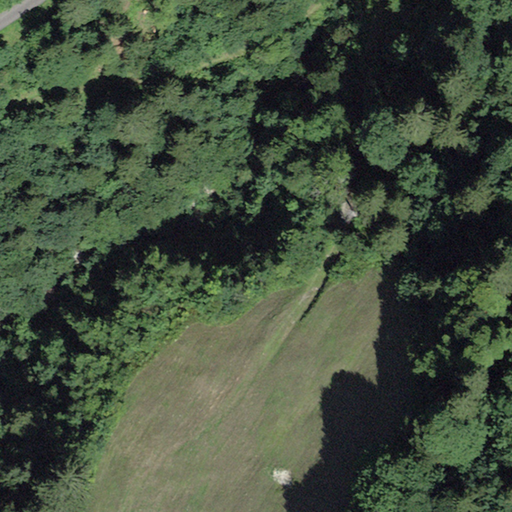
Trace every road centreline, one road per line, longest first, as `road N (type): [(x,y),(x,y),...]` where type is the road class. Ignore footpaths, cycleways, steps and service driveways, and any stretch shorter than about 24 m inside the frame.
road 1 (track): [(383,0),(355,95),(355,160),(341,229),(316,286),(223,411),(148,469),(133,499),(136,511)]
road 2 (track): [(0,116),(63,87),(207,66),(314,0)]
